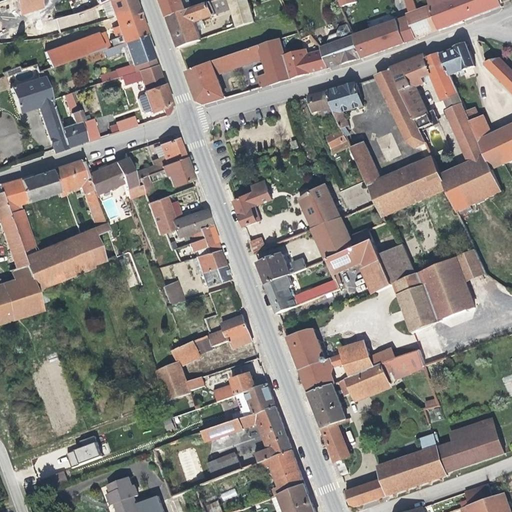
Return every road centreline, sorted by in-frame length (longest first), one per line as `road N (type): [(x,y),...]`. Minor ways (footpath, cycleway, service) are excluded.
road 1 (tertiary): [(187,121),(338,511)]
road 2 (tertiary): [(187,121),(269,102),(478,28)]
road 3 (residential): [(187,121),(0,182)]
road 4 (residential): [(373,511),(511,463)]
road 5 (tertiary): [(148,0),(187,121)]
